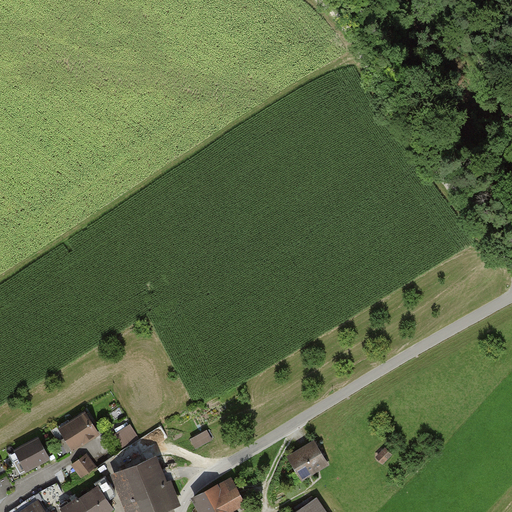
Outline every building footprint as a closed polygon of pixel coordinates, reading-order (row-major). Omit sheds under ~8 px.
[(53,429),(67,454),(100,434),(85,410),(53,429)] [(131,423),(112,434),(122,449),(140,437),(131,423)] [(189,438),(196,450),(213,440),(207,429),(189,438)] [(9,455),(20,475),(47,461),(36,441),(9,455)] [(285,457),(299,483),(328,467),(314,441),(285,457)] [(376,457),(383,465),(394,454),(386,447),(376,457)] [(86,453),(72,464),(82,478),(96,468),(86,453)] [(151,455),(103,475),(118,511),(158,511),(173,506),(151,455)] [(231,479),(195,499),(201,511),(230,511),(230,510),(244,503),(231,479)] [(63,509),(65,511),(107,511),(110,510),(113,508),(99,486),(63,509)] [(294,511),(323,511),(315,499),(294,511)] [(23,511),(44,511),(38,502),(23,511)]
